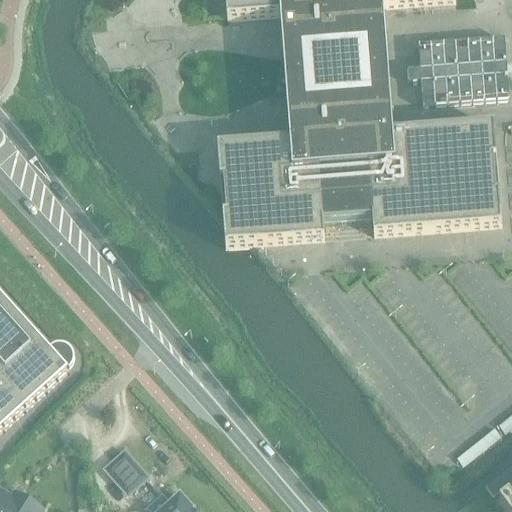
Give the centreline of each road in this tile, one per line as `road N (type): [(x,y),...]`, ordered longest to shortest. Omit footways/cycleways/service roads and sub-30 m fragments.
road 1 (secondary): [(200,387),(0,120)]
road 2 (secondary): [(0,180),(200,387)]
road 3 (secondary): [(310,511),(200,387)]
